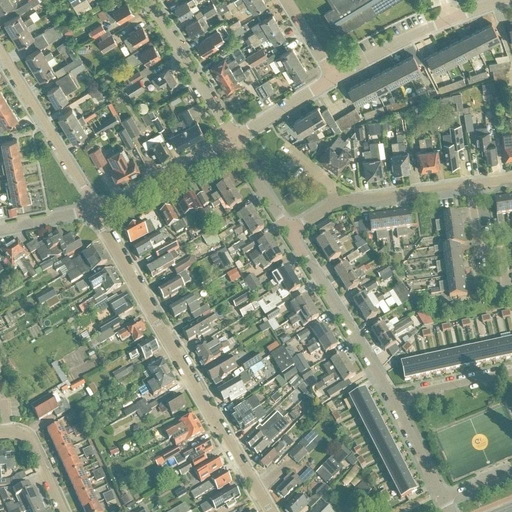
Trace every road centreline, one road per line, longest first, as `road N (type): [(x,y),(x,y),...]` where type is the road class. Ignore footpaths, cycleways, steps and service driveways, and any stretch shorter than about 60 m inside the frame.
road 1 (residential): [(269,511),(94,210)]
road 2 (residential): [(393,402),(287,233)]
road 3 (residential): [(94,210),(0,50)]
road 4 (residential): [(231,139),(148,0)]
road 5 (residential): [(231,139),(94,210)]
road 6 (residential): [(469,185),(333,205)]
road 7 (residential): [(511,295),(501,252),(479,252),(469,185)]
road 8 (residential): [(449,18),(334,77)]
road 9 (residential): [(511,373),(393,402)]
road 10 (residential): [(334,77),(231,139)]
